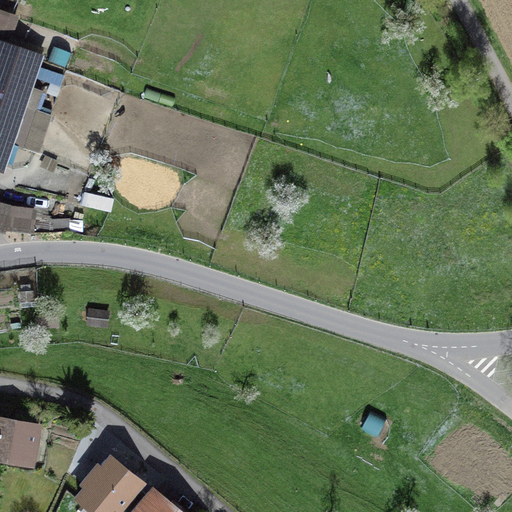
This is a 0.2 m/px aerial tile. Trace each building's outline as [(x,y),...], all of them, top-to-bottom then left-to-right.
[(44,62),(0,46),(0,175),(3,177),(44,62)] [(38,215),(0,206),(0,235),(8,238),(36,238),(38,215)] [(0,470),(37,478),(45,442),(0,432),(0,470)] [(115,456),(74,501),(85,511),(128,511),(150,489),(115,456)] [(169,511),(157,501),(147,511),(169,511)]
